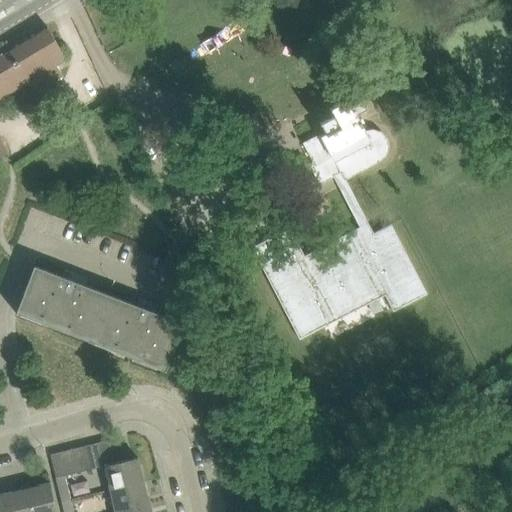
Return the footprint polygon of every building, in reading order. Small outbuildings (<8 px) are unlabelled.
[(66,59),(46,26),(0,53),(0,156),(8,152),(0,138),(0,98),(28,82),(34,92),(63,75),(57,65),(66,59)] [(308,164),(288,175),(298,193),(333,175),(341,171),(344,178),(379,160),(385,154),(387,147),(385,139),(380,134),(373,131),(365,133),(362,127),(363,126),(361,122),(360,123),(355,115),(365,110),(357,94),(329,109),(333,116),(319,122),(326,134),(318,139),(316,136),(302,143),(312,162),(308,164)] [(289,227),(257,244),(304,336),(384,295),(393,311),(421,296),(385,227),(373,233),(344,178),(341,171),(333,175),(359,227),(304,256),(289,227)] [(90,342),(108,294),(85,285),(74,281),(77,274),(64,269),(61,276),(54,273),(34,266),(15,313),(17,314),(20,315),(22,309),(89,335),(87,341),(90,342)] [(128,302),(108,294),(90,342),(94,343),(96,338),(163,364),(161,369),(165,371),(184,323),(159,314),(148,310),(151,302),(138,297),(135,305),(128,302)] [(109,440),(95,443),(101,467),(102,466),(114,463),(109,440)] [(89,469),(101,467),(95,443),(83,446),(89,469)] [(78,472),(89,469),(83,446),(72,449),(78,472)] [(72,449),(62,452),(68,475),(78,472),(72,449)] [(68,475),(62,452),(50,454),(56,478),(68,475)] [(137,457),(114,463),(102,466),(108,490),(143,482),(137,457)] [(39,486),(24,489),(29,511),(55,511),(49,482),(39,485),(39,486)] [(108,490),(113,511),(119,511),(150,505),(148,496),(147,496),(143,482),(108,490)] [(58,487),(61,501),(70,499),(66,485),(58,487)] [(29,511),(24,489),(11,493),(10,492),(1,494),(5,511),(29,511)] [(72,511),(70,499),(61,501),(63,511),(72,511)]
